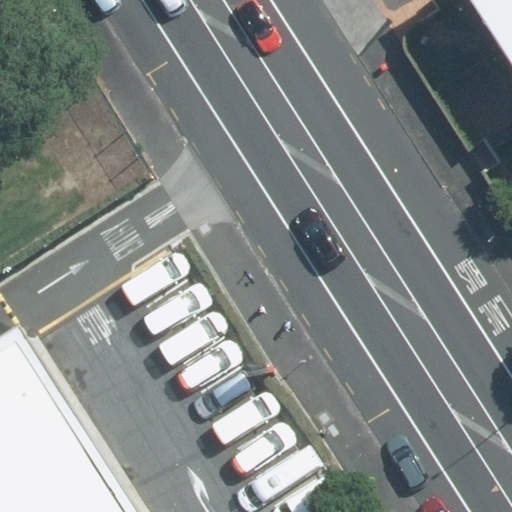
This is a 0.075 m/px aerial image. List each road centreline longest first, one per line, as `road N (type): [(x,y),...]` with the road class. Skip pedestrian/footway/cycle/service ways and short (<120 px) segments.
road 1 (primary): [(263,76),(511,466)]
road 2 (residential): [(374,0),(263,76)]
